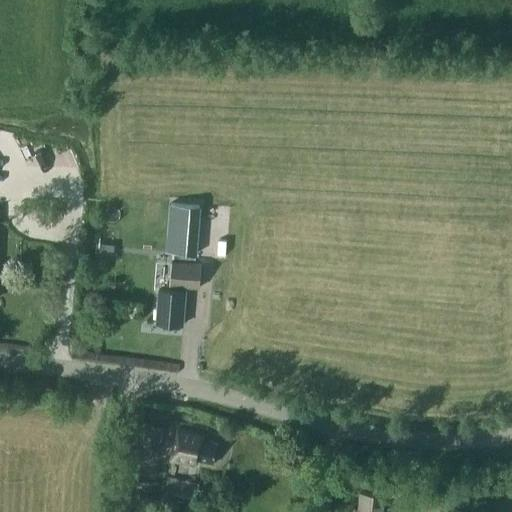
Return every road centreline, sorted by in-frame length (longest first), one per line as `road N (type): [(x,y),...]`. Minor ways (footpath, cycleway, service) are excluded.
road 1 (tertiary): [(511,432),(369,433),(187,391),(0,367)]
road 2 (track): [(123,380),(120,511)]
